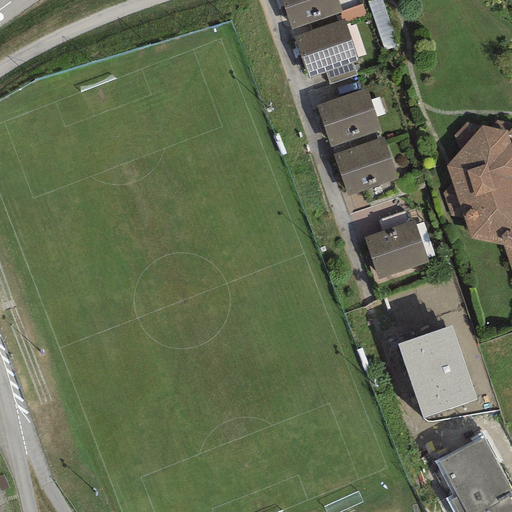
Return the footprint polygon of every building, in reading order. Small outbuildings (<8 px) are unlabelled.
[(280,0),(290,30),(335,15),(341,13),(341,11),(337,0),(280,0)] [(381,0),(373,0),(367,2),(384,51),(398,46),(381,0)] [(361,4),(341,11),(341,13),(335,15),(337,22),(343,20),(344,23),(365,15),(361,4)] [(337,22),(293,36),(307,78),(324,73),(328,85),(357,76),(352,62),(356,60),(344,23),(343,20),(337,22)] [(366,89),(315,106),(329,147),(380,130),(366,89)] [(511,123),(496,121),(488,128),(481,126),(477,131),(465,123),(452,136),(459,150),(446,166),(452,184),(442,194),(450,217),(462,216),(470,238),(502,245),(511,273),(511,123)] [(383,137),(332,155),(347,197),(397,179),(383,137)] [(363,239),(377,280),(427,262),(413,221),(363,239)] [(397,343),(422,417),(475,399),(451,325),(397,343)] [(511,511),(511,493),(482,437),(434,462),(451,495),(445,499),(451,511),(511,511)]
